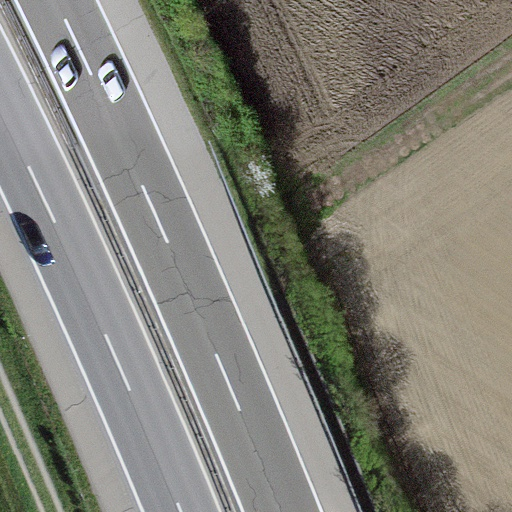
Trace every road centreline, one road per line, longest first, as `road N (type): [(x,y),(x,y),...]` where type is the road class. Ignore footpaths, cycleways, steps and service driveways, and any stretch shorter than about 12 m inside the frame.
road 1 (motorway): [(282,511),(55,0)]
road 2 (motorway): [(0,110),(179,511)]
road 3 (track): [(511,65),(300,211)]
road 4 (track): [(51,511),(0,392)]
